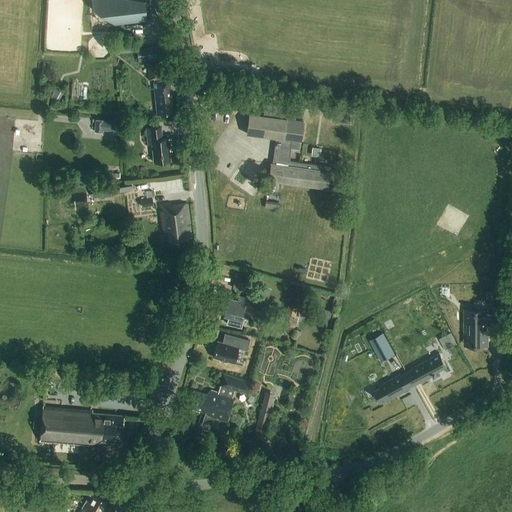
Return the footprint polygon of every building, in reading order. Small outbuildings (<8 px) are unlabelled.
[(113,10),(115,25),(146,21),(143,0),(137,0),(91,0),(92,8),(98,12),(113,10)] [(114,52),(130,52),(131,41),(114,41),(114,52)] [(158,47),(137,49),(138,62),(160,60),(158,47)] [(169,83),(160,84),(160,81),(161,81),(159,65),(147,67),(149,82),(155,81),(155,84),(153,85),(157,118),(172,116),(169,83)] [(299,153),(300,146),(304,122),(297,121),(298,112),(273,108),(272,121),(250,118),(248,137),(278,141),(274,165),(274,167),(272,166),(270,182),(271,183),(304,187),(329,190),(331,170),(304,166),(290,164),(292,152),(299,153)] [(351,111),(338,109),(333,109),(331,121),(336,122),(349,123),(350,113),(350,112),(351,111)] [(115,120),(94,119),(94,131),(101,132),(101,129),(114,130),(115,120)] [(168,150),(171,150),(170,141),(162,142),(160,130),(146,131),(148,147),(152,147),(154,166),(170,164),(168,150)] [(321,149),(312,148),(311,157),(320,158),(321,149)] [(93,182),(93,173),(77,174),(77,183),(93,182)] [(99,197),(110,196),(110,186),(98,187),(99,197)] [(152,199),(140,200),(141,207),(153,206),(152,199)] [(169,244),(191,241),(187,206),(172,208),(169,206),(160,207),(163,230),(168,233),(169,244)] [(245,284),(244,284),(234,282),(232,288),(243,291),(245,284)] [(260,293),(252,292),(250,303),(258,305),(260,293)] [(224,315),(229,317),(227,324),(241,327),(243,320),(241,320),(246,300),(238,298),(237,302),(228,300),(224,315)] [(299,308),(288,305),(283,324),(294,327),(299,308)] [(488,348),(488,337),(504,337),(504,307),(493,307),(493,316),(488,316),(488,311),(464,311),(463,325),(467,325),(467,335),(463,335),(463,348),(488,348)] [(395,355),(388,342),(383,333),(372,339),(377,348),(384,361),(395,355)] [(220,360),(219,362),(227,364),(227,362),(234,364),(238,348),(247,350),(250,340),(235,336),(232,346),(217,342),(213,358),(220,360)] [(439,352),(411,368),(420,384),(436,375),(435,373),(447,366),(439,352)] [(381,388),(373,392),(381,405),(408,389),(400,374),(379,385),(381,388)] [(451,374),(393,401),(402,421),(461,394),(451,374)] [(248,396),(252,384),(225,375),(219,393),(211,391),(208,396),(195,392),(189,408),(203,413),(198,426),(204,428),(208,417),(226,423),(237,392),(248,396)] [(274,394),(265,391),(252,438),(263,441),(275,399),(273,398),(274,394)] [(123,444),(125,419),(92,416),(92,413),(43,409),(40,443),(95,448),(103,442),(123,444)] [(94,494),(83,511),(104,511),(110,504),(94,494)]
